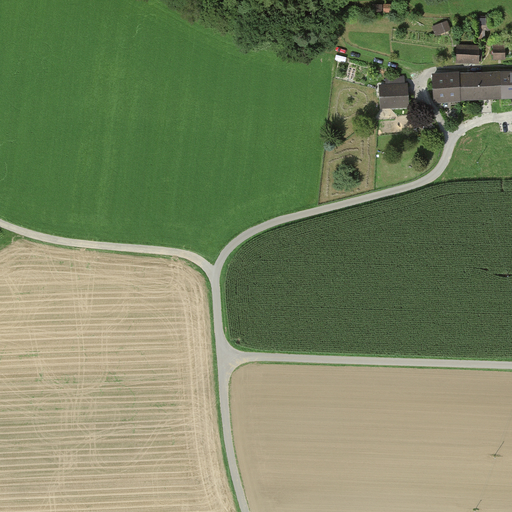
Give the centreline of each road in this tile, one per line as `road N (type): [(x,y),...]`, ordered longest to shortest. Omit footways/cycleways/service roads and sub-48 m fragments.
road 1 (track): [(511,114),(460,130),(432,177),(267,223),(222,257),(215,276),(226,423),(247,511)]
road 2 (track): [(223,357),(511,365)]
road 3 (track): [(0,222),(33,234),(180,253),(215,276)]
road 4 (track): [(511,66),(427,76),(425,96),(451,142)]
